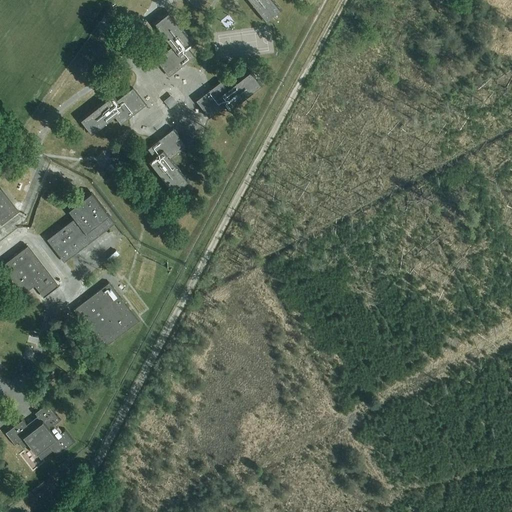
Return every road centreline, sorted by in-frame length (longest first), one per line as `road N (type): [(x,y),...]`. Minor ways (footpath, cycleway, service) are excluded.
road 1 (track): [(344,0),(71,511)]
road 2 (track): [(511,327),(340,415)]
